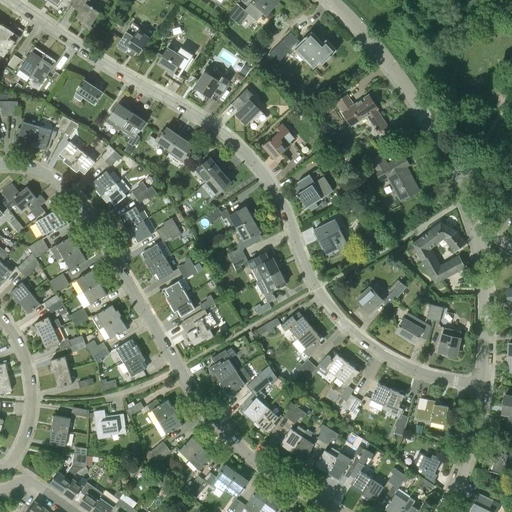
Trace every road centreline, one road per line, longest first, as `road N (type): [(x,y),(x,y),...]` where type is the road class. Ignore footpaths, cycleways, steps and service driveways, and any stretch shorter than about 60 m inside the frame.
road 1 (residential): [(483,384),(422,373),(364,343),(317,291),(275,190),(245,152),(10,0)]
road 2 (residential): [(0,165),(43,170),(70,187),(224,437),(333,511)]
road 3 (residential): [(474,227),(403,91),(328,0)]
road 4 (residential): [(0,317),(17,344),(31,399),(24,439),(0,468)]
road 5 (residential): [(483,384),(485,307),(474,227)]
road 6 (residential): [(440,511),(465,471),(483,384)]
